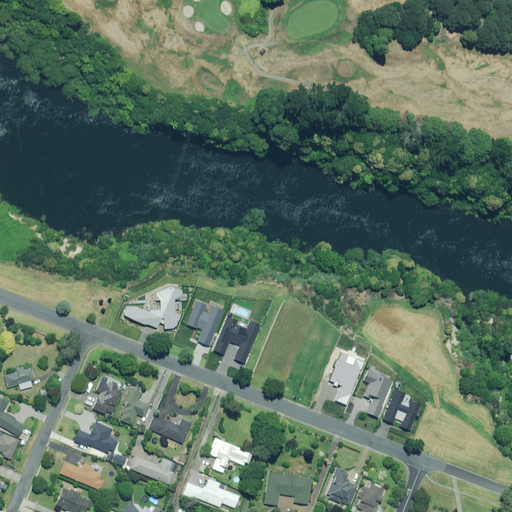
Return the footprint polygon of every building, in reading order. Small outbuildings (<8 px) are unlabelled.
[(269,49),(261,41),(254,48),(262,55),(269,49)] [(195,300),(185,324),(196,329),(196,327),(202,329),(197,341),(209,346),(223,310),(211,305),(208,314),(204,312),(207,305),(195,300)] [(227,317),(213,350),(224,354),(229,341),(239,345),(233,359),(244,364),(260,325),(249,320),(246,328),(236,324),(238,321),(227,317)] [(5,376),(8,387),(35,380),(31,367),(24,369),(23,366),(15,369),(17,373),(5,376)] [(367,369),(362,381),(368,383),(363,396),(368,398),(369,396),(373,397),(371,402),(370,402),(365,413),(378,418),(382,407),(381,406),(391,381),(385,378),(385,377),(367,369)] [(99,393),(92,409),(104,414),(106,411),(111,413),(121,390),(117,389),(118,387),(116,383),(112,381),(108,383),(107,384),(105,383),(108,378),(102,376),(95,392),(99,393)] [(141,393),(129,388),(122,404),(124,405),(120,414),(122,415),(120,421),(133,426),(137,415),(145,418),(150,406),(138,401),(141,393)] [(405,393),(394,389),(382,420),(393,424),(395,419),(400,421),(398,426),(409,430),(419,405),(410,401),(408,405),(401,403),(405,393)] [(0,426),(18,436),(24,426),(15,421),(16,419),(3,412),(8,403),(0,397),(0,426)] [(154,417),(148,429),(181,444),(190,423),(181,419),(178,426),(164,420),(164,421),(154,417)] [(78,429),(73,442),(87,448),(88,445),(107,454),(109,450),(114,452),(118,442),(108,438),(112,429),(95,422),(90,434),(78,429)] [(3,456),(10,459),(18,440),(4,434),(0,435),(0,451),(3,453),(2,454),(4,455),(3,456)] [(240,449),(214,438),(208,454),(217,458),(212,469),(222,473),(228,460),(244,466),(249,453),(245,452),(244,453),(238,451),(240,449)] [(126,458),(109,451),(106,459),(123,466),(126,458)] [(135,456),(130,469),(168,484),(173,473),(169,471),(172,463),(162,459),(161,463),(157,465),(135,456)] [(64,462),(59,474),(100,490),(103,482),(99,480),(101,475),(91,471),(92,470),(90,466),(86,464),(82,466),(81,468),(64,462)] [(340,502),(349,506),(357,486),(348,483),(348,480),(346,479),(348,474),(343,472),(344,471),(336,468),(326,495),(328,496),(327,499),(340,504),(340,502)] [(268,473),(264,504),(277,506),(279,494),(294,497),(293,503),(308,505),(311,479),(268,473)] [(187,482),(182,495),(193,499),(194,497),(219,507),(221,503),(234,508),(239,496),(218,488),(220,483),(208,479),(205,487),(203,486),(202,488),(187,482)] [(361,511),(374,511),(384,489),(370,484),(369,488),(362,485),(358,495),(361,496),(358,504),(359,504),(357,508),(362,510),(361,511)] [(63,488),(56,505),(62,508),(61,509),(66,511),(67,510),(72,511),(76,511),(77,511),(80,511),(84,511),(86,508),(89,509),(92,502),(83,498),(82,499),(80,498),(81,496),(76,494),(77,493),(69,489),(68,491),(63,488)] [(138,511),(131,503),(119,511),(161,511),(155,508),(151,511),(138,511)]
